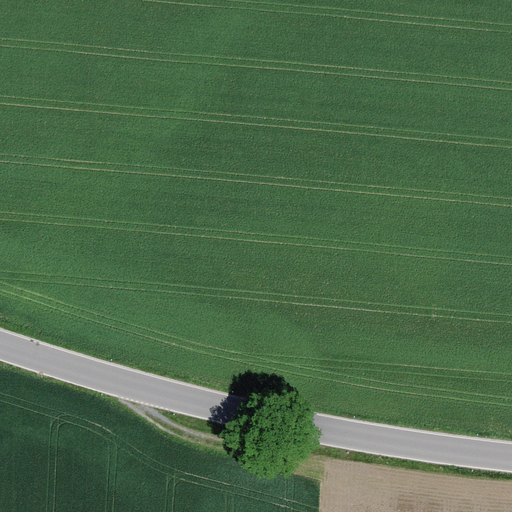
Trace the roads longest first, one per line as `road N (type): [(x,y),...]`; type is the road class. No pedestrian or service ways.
road 1 (tertiary): [(511,455),(373,438),(123,382),(0,344)]
road 2 (track): [(123,382),(145,410),(182,430),(262,455)]
